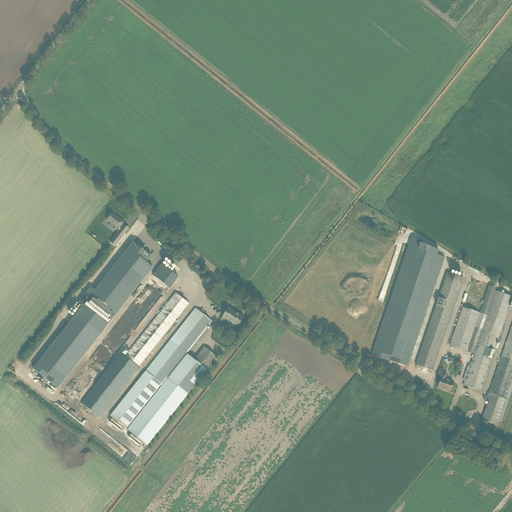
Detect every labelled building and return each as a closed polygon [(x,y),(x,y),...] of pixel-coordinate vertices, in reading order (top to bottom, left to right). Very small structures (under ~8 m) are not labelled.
[(112,213),(106,220),(111,224),(111,223),(116,227),(115,229),(118,231),(115,236),(112,239),(110,242),(115,247),(118,243),(120,240),(125,233),(120,229),(123,227),(121,225),(124,222),(120,219),(112,213)] [(407,367),(444,257),(437,255),(438,250),(422,244),(423,241),(411,237),(371,355),(407,367)] [(58,389),(152,268),(146,263),(151,257),(133,242),(94,291),(90,287),(79,302),(83,305),(33,369),(58,389)] [(153,275),(98,345),(113,357),(119,350),(169,288),(177,277),(161,265),(153,275)] [(416,365),(432,370),(463,278),(447,273),(416,365)] [(467,352),(473,354),(495,291),(496,288),(489,285),(480,313),(467,352)] [(495,291),(473,354),(470,365),(468,365),(463,381),(465,381),(463,385),(480,391),(482,386),(511,297),(495,291)] [(139,367),(186,308),(189,304),(175,293),(160,313),(157,310),(127,349),(125,347),(81,403),(99,418),(139,367)] [(462,307),(449,346),(467,352),(480,313),(462,307)] [(228,308),(222,318),(232,324),(229,329),(231,330),(235,325),(237,327),(243,318),(236,313),(228,308)] [(212,322),(195,309),(147,370),(110,416),(112,418),(109,422),(120,431),(123,427),(126,429),(162,383),(163,383),(212,322)] [(505,399),(511,379),(511,325),(501,357),(490,392),(488,391),(486,398),(489,399),(481,420),(498,426),(507,400),(505,399)] [(204,347),(194,360),(206,370),(216,357),(204,347)] [(186,355),(167,380),(186,395),(206,371),(186,355)] [(450,391),(453,382),(453,381),(446,379),(447,374),(442,373),(441,378),(440,379),(439,383),(437,388),(443,390),(444,389),(450,391)] [(167,380),(127,430),(131,434),(128,438),(139,446),(142,442),(147,446),(186,395),(167,380)]
